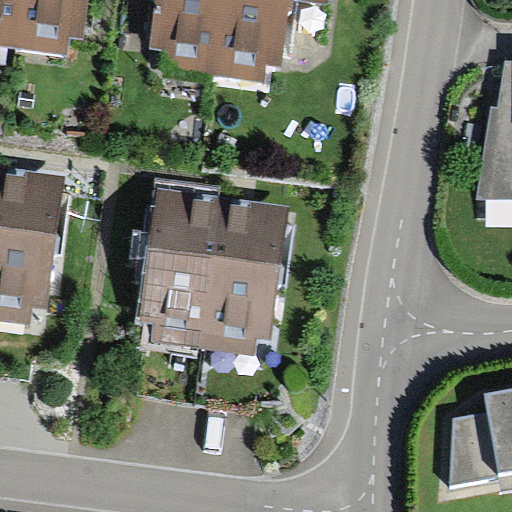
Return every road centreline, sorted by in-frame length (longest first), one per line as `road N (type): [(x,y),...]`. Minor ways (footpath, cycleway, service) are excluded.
road 1 (residential): [(379,334),(429,0)]
road 2 (residential): [(0,473),(304,511)]
road 3 (residential): [(363,511),(379,334)]
road 4 (residential): [(379,334),(511,322)]
